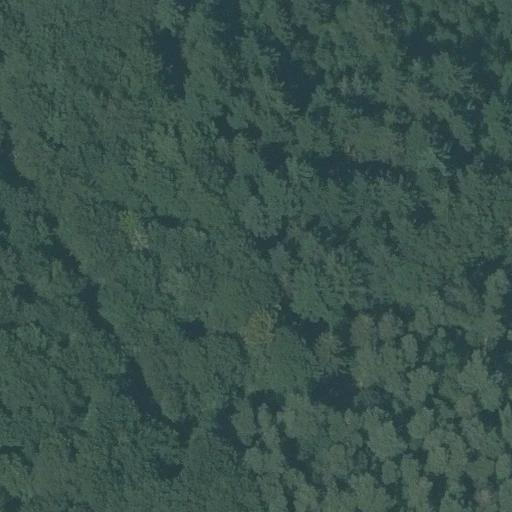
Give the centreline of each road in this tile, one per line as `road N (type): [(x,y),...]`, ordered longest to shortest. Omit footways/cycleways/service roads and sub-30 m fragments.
road 1 (track): [(0,118),(222,511)]
road 2 (track): [(511,234),(193,455),(178,511)]
